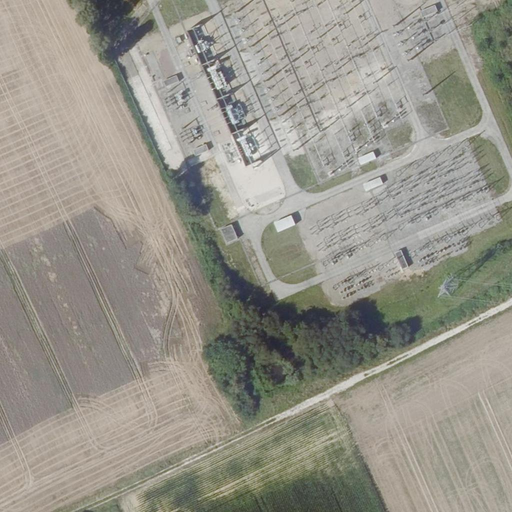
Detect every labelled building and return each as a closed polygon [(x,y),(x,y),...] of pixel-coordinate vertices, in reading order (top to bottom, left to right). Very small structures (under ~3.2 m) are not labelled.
[(436,6),(420,12),(423,18),(438,12),(436,6)] [(201,13),(182,21),(185,29),(205,20),(201,13)] [(201,23),(186,30),(202,65),(203,64),(216,90),(218,89),(223,99),(232,95),(210,50),(214,49),(201,23)] [(177,76),(164,81),(166,87),(179,82),(177,76)] [(247,126),(230,134),(244,166),(261,159),(247,126)] [(207,144),(193,150),(196,156),(209,150),(207,144)] [(374,152),(359,158),(362,165),(377,159),(374,152)] [(381,177),(363,184),(366,192),(384,184),(381,177)] [(292,215),(275,223),(279,232),(296,225),(292,215)] [(232,225),(221,229),(227,243),(238,239),(232,225)] [(402,250),(396,253),(404,270),(410,267),(402,250)]
